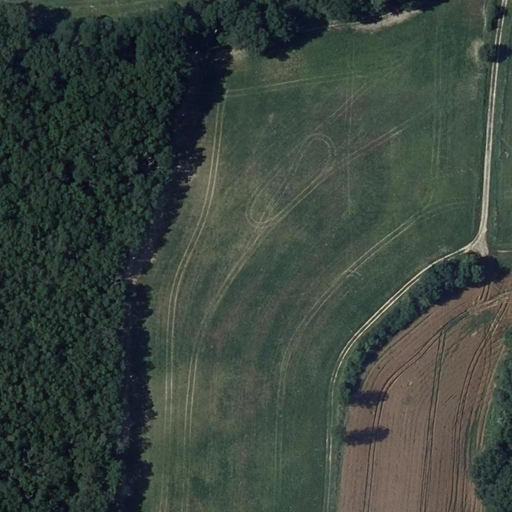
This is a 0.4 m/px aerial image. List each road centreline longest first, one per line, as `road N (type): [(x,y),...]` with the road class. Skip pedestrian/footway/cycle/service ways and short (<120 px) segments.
road 1 (track): [(416,0),(353,31),(214,60),(187,81),(162,188),(131,268),(118,511)]
road 2 (track): [(503,0),(478,242),(429,266),(337,354),(328,381),(322,511)]
